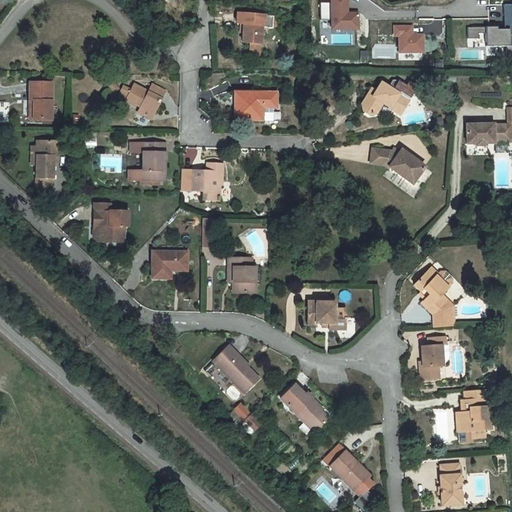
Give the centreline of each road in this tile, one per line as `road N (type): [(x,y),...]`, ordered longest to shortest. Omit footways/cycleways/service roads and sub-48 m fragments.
road 1 (residential): [(0,187),(131,316),(247,327),(312,362),(387,361)]
road 2 (unclassified): [(216,511),(0,320)]
road 3 (residential): [(308,145),(202,141),(190,128),(189,46)]
road 4 (residential): [(387,361),(393,511)]
